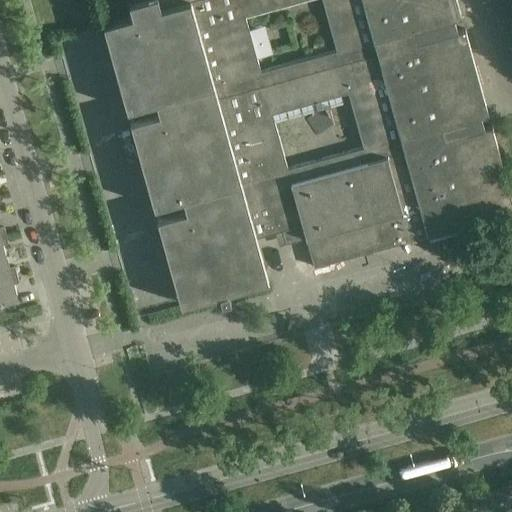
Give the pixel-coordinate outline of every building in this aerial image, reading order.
[(268,279),(256,237),(303,224),(315,266),(511,211),(511,200),(491,125),(484,99),(461,15),(457,0),(140,0),(128,3),(132,16),(122,19),(103,24),(182,303),(198,299),(219,293),(221,303),(232,300),(229,290),(268,279)] [(511,0),(483,0),(511,101),(511,0)] [(9,242),(7,235),(0,237),(0,257),(7,256),(3,244),(9,242)] [(10,269),(7,256),(0,257),(0,278),(18,274),(16,267),(10,269)] [(18,274),(0,278),(0,313),(9,311),(6,299),(18,296),(14,283),(19,281),(18,274)]
